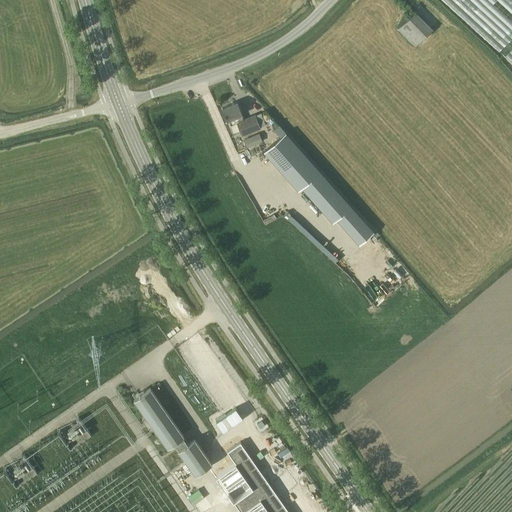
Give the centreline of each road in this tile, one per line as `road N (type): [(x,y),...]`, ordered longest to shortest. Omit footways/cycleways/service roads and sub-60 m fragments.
road 1 (tertiary): [(367,511),(207,280),(118,104)]
road 2 (unclassified): [(118,104),(250,60),(331,0)]
road 3 (unclassified): [(0,134),(118,104)]
